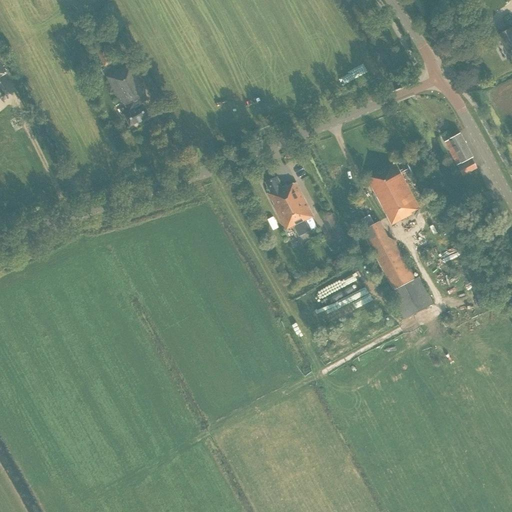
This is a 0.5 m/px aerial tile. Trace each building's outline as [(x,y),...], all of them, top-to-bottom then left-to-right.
[(511,27),(499,34),(505,45),(504,45),(508,53),(511,51),(511,27)] [(96,51),(104,66),(111,62),(104,47),(96,51)] [(108,75),(106,76),(121,104),(123,103),(128,111),(123,113),(129,126),(149,116),(142,102),(147,99),(129,64),(111,74),(110,72),(107,73),(108,75)] [(466,160),(473,156),(461,133),(445,142),(457,165),(461,163),(462,164),(458,166),(463,175),(477,168),(472,159),(466,162),(466,160)] [(419,208),(401,172),(408,169),(404,162),(400,164),(402,169),(400,170),(395,162),(367,177),(392,225),(413,214),(411,212),(419,208)] [(282,187),(278,178),(266,183),(270,192),(267,193),(271,201),(272,201),(274,204),(273,204),(286,230),(294,225),(299,235),(310,230),(305,220),(313,216),(296,182),(288,186),(287,185),(282,187)] [(347,240),(333,213),(321,219),(336,246),(347,240)] [(362,230),(394,290),(415,279),(395,241),(388,237),(379,221),(362,230)] [(433,304),(419,277),(415,279),(394,290),(390,292),(404,319),(433,304)]
